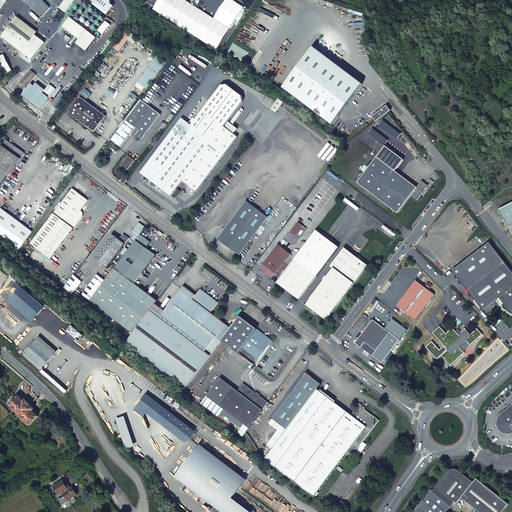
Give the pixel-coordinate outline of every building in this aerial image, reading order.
[(9,0),(0,0),(0,11),(9,0)] [(51,10),(43,0),(27,0),(41,17),(51,10)] [(65,0),(59,8),(65,13),(75,0),(65,0)] [(108,19),(83,0),(79,0),(68,15),(70,17),(94,36),(108,19)] [(18,16),(10,26),(30,41),(35,35),(38,31),(18,16)] [(94,36),(70,17),(63,27),(79,40),(76,44),(87,52),(98,39),(94,36)] [(30,41),(10,26),(2,36),(32,60),(45,42),(35,35),(30,41)] [(313,47),(283,88),(332,124),(362,84),(313,47)] [(167,62),(159,55),(138,82),(147,88),(167,62)] [(36,75),(31,71),(21,82),(26,86),(36,75)] [(33,84),(23,96),(41,109),(50,97),(33,84)] [(67,98),(61,93),(52,105),(58,110),(67,98)] [(106,116),(81,97),(69,113),(94,132),(106,116)] [(141,99),(111,140),(121,148),(136,127),(139,130),(135,135),(141,140),(161,114),(141,99)] [(196,104),(191,100),(184,109),(190,113),(196,104)] [(376,121),(390,110),(386,105),(372,116),(376,121)] [(197,129),(182,118),(178,124),(140,173),(171,196),(178,186),(182,181),(184,183),(196,192),(237,137),(208,114),(197,129)] [(178,124),(182,118),(178,115),(174,121),(178,124)] [(25,153),(6,139),(0,148),(0,188),(10,173),(25,153)] [(398,213),(410,196),(416,201),(428,185),(421,180),(416,187),(376,157),(357,182),(398,213)] [(132,163),(127,158),(121,166),(127,170),(132,163)] [(31,244),(51,259),(82,218),(83,217),(83,215),(84,214),(83,213),(83,212),(82,211),(89,201),(74,189),(31,244)] [(263,192),(254,205),(259,209),(268,196),(263,192)] [(267,217),(247,201),(218,240),(238,255),(267,217)] [(302,226),(297,222),(290,232),(295,236),(302,226)] [(151,242),(141,235),(90,301),(133,334),(150,311),(152,308),(158,301),(135,284),(156,256),(147,248),(151,242)] [(94,259),(107,268),(130,239),(124,235),(120,240),(113,235),(94,259)] [(483,310),(500,297),(507,306),(508,306),(511,310),(511,270),(489,242),(452,270),(483,310)] [(291,254),(278,245),(259,270),(272,279),(291,254)] [(357,258),(344,248),(330,266),(333,269),(306,305),(326,320),(367,266),(360,260),(362,258),(358,256),(357,258)] [(317,276),(295,258),(277,282),(299,299),(317,276)] [(416,280),(397,306),(416,319),(435,294),(416,280)] [(184,286),(181,290),(193,300),(196,296),(184,286)] [(133,334),(125,343),(186,388),(222,341),(231,329),(211,313),(219,303),(201,289),(196,296),(193,300),(181,290),(162,315),(160,318),(150,311),(133,334)] [(162,315),(152,308),(150,311),(160,318),(162,315)] [(239,354),(243,349),(259,360),(273,341),(241,317),(231,329),(222,341),(239,354)] [(373,320),(355,343),(361,347),(365,342),(376,351),(390,333),(373,320)] [(440,326),(433,333),(449,349),(442,356),(447,360),(446,361),(452,367),(461,358),(461,357),(466,352),(460,346),(466,341),(472,346),(479,339),(478,338),(483,334),(478,328),(471,334),(465,327),(461,331),(463,332),(460,335),(457,331),(453,327),(447,333),(440,326)] [(37,340),(24,355),(41,370),(54,355),(37,340)] [(365,342),(361,347),(373,356),(376,351),(365,342)] [(244,425),(249,429),(268,403),(259,396),(260,394),(253,393),(253,392),(243,384),(237,391),(220,378),(207,396),(224,410),(244,425)] [(274,467),(324,504),(357,460),(362,463),(388,428),(373,417),(374,416),(370,413),(370,412),(366,413),(367,415),(361,423),(307,382),(284,412),(290,417),(282,427),(296,437),(274,467)] [(147,394),(134,410),(144,417),(147,413),(184,442),(193,429),(147,394)] [(16,411),(19,415),(30,405),(26,401),(24,402),(18,396),(10,405),(13,408),(13,409),(15,412),(16,411)] [(30,405),(19,415),(23,419),(22,419),(25,422),(29,425),(38,417),(33,411),(34,409),(30,405)] [(511,406),(501,415),(498,421),(498,426),(500,431),(505,434),(510,435),(511,433),(511,406)] [(244,425),(224,410),(221,414),(224,416),(241,429),(244,425)] [(128,449),(135,447),(125,416),(118,419),(117,419),(127,450),(128,449)] [(221,487),(229,476),(231,478),(236,473),(201,446),(177,477),(222,511),(244,511),(230,501),(234,497),(221,487)] [(447,511),(455,503),(458,505),(462,499),(478,511),(504,511),(509,506),(477,480),(473,484),(459,473),(457,472),(456,471),(454,472),(452,472),(451,473),(434,494),(432,493),(416,511),(447,511)] [(236,473),(231,478),(229,476),(221,487),(234,497),(246,481),(236,473)] [(62,481),(53,487),(59,495),(57,497),(62,504),(77,495),(72,488),(70,489),(69,487),(67,488),(64,484),(62,481)]
